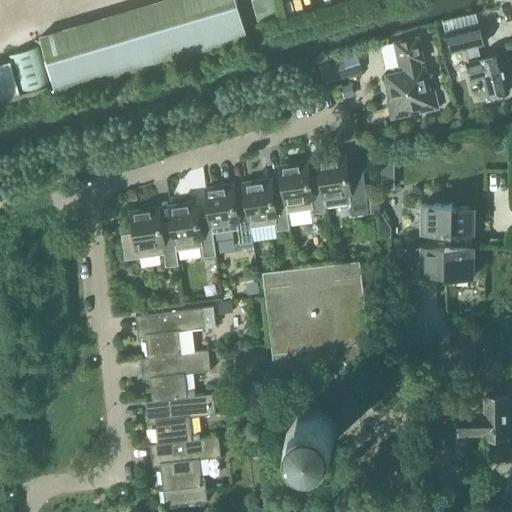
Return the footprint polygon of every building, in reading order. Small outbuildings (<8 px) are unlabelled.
[(248,36),(237,0),(166,0),(41,39),(58,94),(248,36)] [(276,0),(252,0),(260,27),(282,20),(276,0)] [(479,25),(448,33),(453,53),(484,45),(479,25)] [(418,37),(395,42),(400,66),(404,65),(406,73),(388,77),(393,100),(387,102),(391,119),(409,115),(408,109),(419,107),(421,113),(438,109),(434,91),(429,93),(423,69),(421,69),(419,61),(423,61),(418,37)] [(468,62),(473,80),(484,77),(489,97),(510,91),(499,54),(468,62)] [(393,155),(381,155),(381,187),(394,187),(393,155)] [(319,160),(322,182),(326,207),(350,203),(352,216),(369,214),(364,175),(348,178),(345,156),(319,160)] [(281,165),(286,199),(288,212),(312,208),(313,213),(326,211),(326,207),(322,182),(310,184),(307,162),(281,165)] [(245,182),(248,205),(251,228),(276,224),(277,231),(290,229),(288,212),(286,199),(274,201),(271,179),(245,182)] [(207,188),(211,222),(213,233),(238,230),(240,244),(253,242),(251,228),(248,205),(236,206),(233,184),(207,188)] [(170,205),(173,226),(177,250),(202,247),(203,257),(216,256),(213,233),(211,222),(199,224),(196,201),(170,205)] [(452,204),(422,203),(422,232),(434,232),(435,233),(451,233),(451,246),(471,246),(471,233),(473,233),(474,207),(452,207),(452,204)] [(135,232),(121,234),(125,260),(164,254),(166,267),(179,265),(177,250),(173,226),(161,228),(158,207),(132,210),(135,232)] [(451,233),(435,233),(434,233),(434,246),(421,245),(421,273),(444,273),(444,276),(472,276),(473,246),(451,246),(451,233)] [(262,272),(274,370),(334,363),(336,381),(362,378),(360,359),(372,358),(360,260),(262,272)] [(231,302),(218,304),(219,312),(232,310),(231,302)] [(214,306),(136,315),(137,329),(146,328),(147,333),(145,334),(148,357),(148,359),(199,353),(198,351),(195,352),(193,330),(206,328),(216,327),(214,306)] [(481,334),(461,334),(462,361),(482,361),(481,334)] [(148,357),(141,358),(142,372),(151,371),(152,376),(150,376),(153,400),(153,402),(196,397),(195,395),(195,389),(187,390),(185,374),(211,371),(209,350),(198,351),(199,353),(148,359),(148,357)] [(153,400),(146,401),(147,415),(156,414),(157,419),(155,419),(158,443),(158,444),(200,440),(200,438),(200,434),(192,434),(190,417),(216,414),(214,393),(195,395),(196,397),(153,402),(153,400)] [(459,413),(460,435),(486,434),(486,438),(508,437),(507,397),(485,397),(485,412),(459,413)] [(318,408),(299,411),(288,426),(290,444),(305,456),(323,453),(335,438),(333,420),(318,408)] [(158,443),(150,444),(152,458),(161,457),(162,462),(160,462),(165,506),(208,501),(205,476),(201,477),(199,459),(221,457),(219,436),(200,438),(200,440),(158,444),(158,443)]
